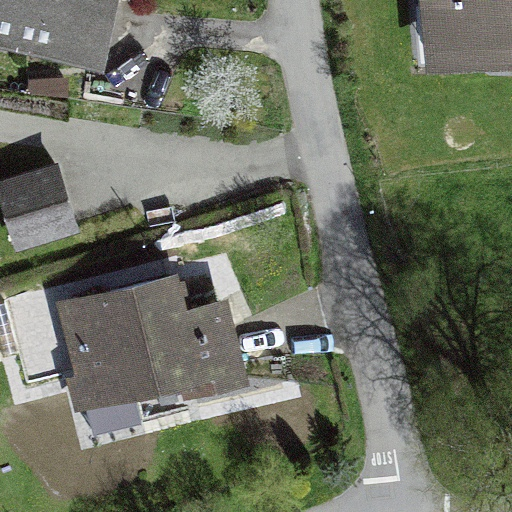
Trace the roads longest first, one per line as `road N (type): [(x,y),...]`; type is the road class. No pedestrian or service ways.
road 1 (residential): [(324,0),(353,169),(388,511)]
road 2 (unknown): [(0,129),(193,170),(353,169)]
